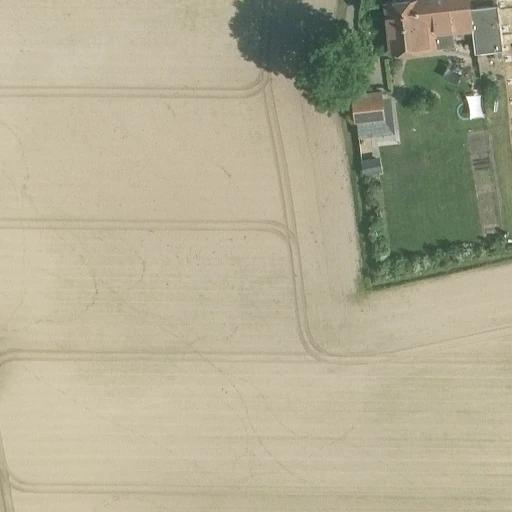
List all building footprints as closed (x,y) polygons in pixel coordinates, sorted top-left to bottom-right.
[(395,0),(385,1),(388,26),(451,20),(450,14),(470,12),(470,8),(468,0),(395,0)] [(511,2),(498,4),(507,83),(511,82),(511,2)] [(472,30),(474,54),(502,51),(496,4),(470,8),(470,12),(472,30)] [(451,20),(388,26),(391,53),(432,49),(437,49),(436,45),(454,43),(453,33),(472,30),(470,12),(450,14),(451,20)] [(355,122),(386,119),(382,90),(351,93),(355,122)]
